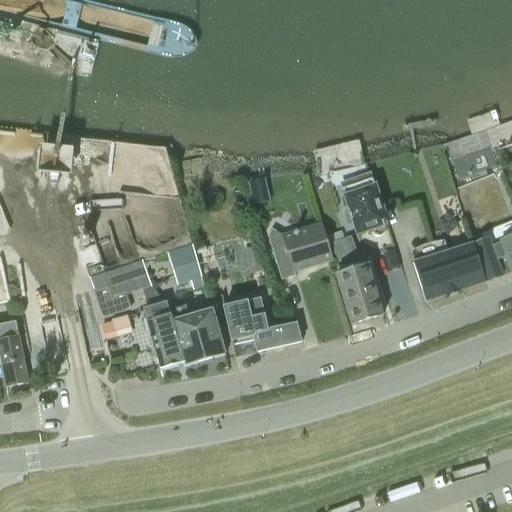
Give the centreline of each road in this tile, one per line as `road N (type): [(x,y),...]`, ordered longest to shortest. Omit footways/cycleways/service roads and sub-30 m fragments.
road 1 (secondary): [(0,462),(206,432),(325,403),(511,335)]
road 2 (residential): [(128,404),(320,362),(511,293)]
